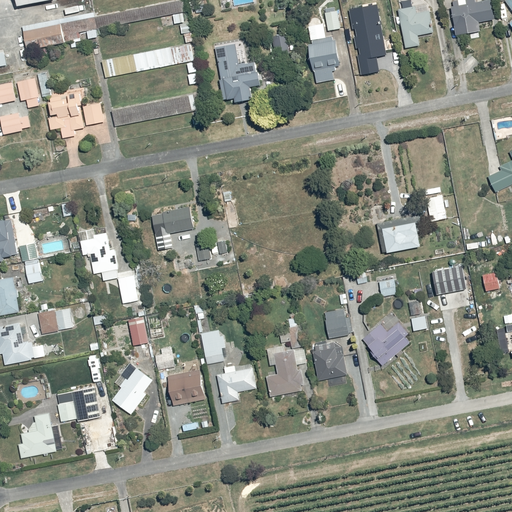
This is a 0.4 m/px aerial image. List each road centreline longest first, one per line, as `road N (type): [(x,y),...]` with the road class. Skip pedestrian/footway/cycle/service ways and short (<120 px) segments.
road 1 (residential): [(511,396),(0,496)]
road 2 (residential): [(511,88),(0,188)]
